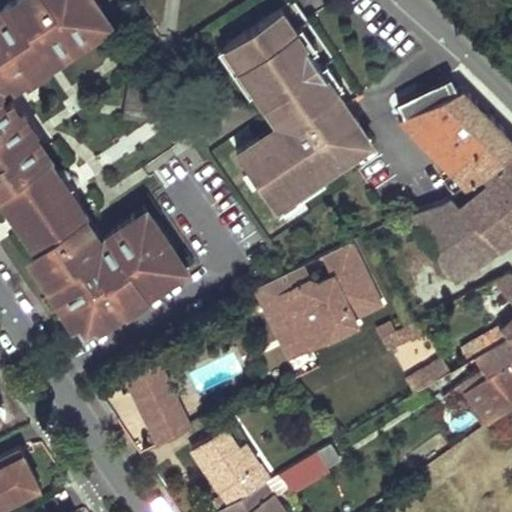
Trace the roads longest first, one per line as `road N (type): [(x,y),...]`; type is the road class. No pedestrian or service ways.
road 1 (residential): [(0,308),(138,511)]
road 2 (residential): [(511,108),(409,0)]
